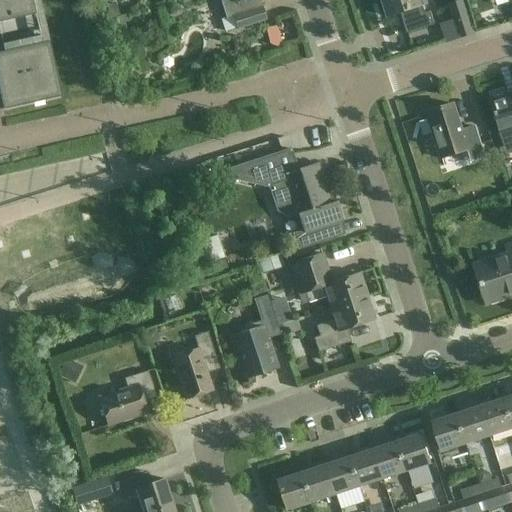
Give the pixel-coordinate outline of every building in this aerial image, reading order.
[(0,0),(0,34),(35,27),(33,14),(35,14),(31,0),(0,0)] [(220,0),(226,18),(233,16),(237,30),(266,21),(261,7),(260,7),(257,0),(220,0)] [(426,12),(421,0),(382,0),(388,17),(401,13),(408,33),(435,24),(431,11),(426,12)] [(465,0),(461,0),(449,4),(460,38),(476,33),(465,0)] [(115,4),(106,7),(110,19),(119,16),(115,4)] [(0,97),(3,109),(61,96),(49,41),(2,52),(0,52),(0,97)] [(511,95),(491,102),(501,134),(505,146),(511,143),(511,95)] [(420,115),(422,121),(418,123),(423,136),(433,133),(441,159),(467,151),(470,160),(483,156),(482,151),(494,147),(487,123),(474,127),(461,131),(453,105),(420,115)] [(288,150),(225,170),(227,177),(268,186),(276,211),(289,218),(298,215),(303,232),(298,233),(296,238),(299,247),(342,233),(338,221),(342,220),(330,182),(322,179),(317,163),(297,170),(293,158),(293,156),(290,149),(288,150)] [(200,234),(202,255),(227,253),(224,232),(200,234)] [(510,256),(475,267),(487,303),(509,296),(508,292),(511,290),(511,246),(507,248),(510,256)] [(278,254),(258,261),(263,276),(286,269),(281,253),(278,254)] [(359,273),(331,282),(330,282),(326,269),(327,269),(322,253),(289,264),(294,279),(299,294),(305,292),(308,302),(326,296),(330,308),(366,296),(359,273)] [(225,260),(195,270),(199,282),(229,272),(225,260)] [(246,274),(253,297),(266,293),(258,266),(247,270),(248,274),(246,274)] [(230,335),(245,379),(277,369),(266,335),(279,330),(267,294),(253,299),(260,321),(237,328),(238,333),(230,335)] [(374,319),(366,296),(330,308),(333,320),(316,325),(319,336),(313,338),(318,352),(350,342),(346,328),(374,319)] [(154,327),(141,331),(145,342),(158,338),(154,327)] [(171,357),(185,399),(212,390),(202,361),(215,356),(207,332),(194,336),(198,348),(171,357)] [(57,376),(74,384),(83,367),(66,358),(57,376)] [(98,397),(108,425),(147,413),(143,401),(156,397),(148,371),(124,378),(127,388),(98,397)] [(491,437),(511,429),(511,422),(505,400),(481,408),(491,437)] [(481,408),(458,416),(467,445),(491,437),(481,408)] [(443,453),(467,445),(458,416),(433,424),(443,453)] [(422,434),(397,442),(407,471),(431,463),(422,434)] [(374,449),(384,479),(407,471),(397,442),(374,449)] [(374,449),(351,457),(360,486),(384,479),(374,449)] [(328,464),(337,494),(360,486),(351,457),(328,464)] [(328,464),(303,472),(313,502),(337,494),(328,464)] [(488,469),(477,473),(481,485),(493,482),(488,469)] [(289,510),(313,502),(303,472),(279,480),(289,510)] [(137,493),(142,511),(145,511),(172,503),(164,479),(147,484),(144,473),(113,482),(118,499),(137,493)] [(94,496),(108,491),(103,477),(89,482),(94,496)] [(481,485),(484,494),(503,488),(500,479),(481,485)] [(484,494),(481,485),(461,492),(464,500),(484,494)] [(486,501),(489,510),(507,504),(505,495),(486,501)] [(418,506),(420,511),(428,511),(440,508),(438,500),(418,506)] [(482,511),(489,510),(486,501),(467,507),(468,511),(482,511)] [(175,511),(172,503),(145,511),(175,511)]
